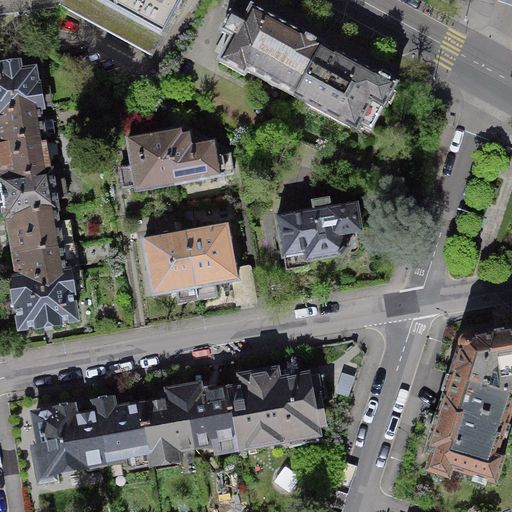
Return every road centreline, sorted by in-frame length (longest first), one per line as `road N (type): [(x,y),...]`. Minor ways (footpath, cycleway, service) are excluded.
road 1 (residential): [(0,379),(416,303)]
road 2 (residential): [(416,303),(492,72)]
road 3 (residential): [(416,303),(352,511)]
road 4 (tertiary): [(358,0),(492,72)]
